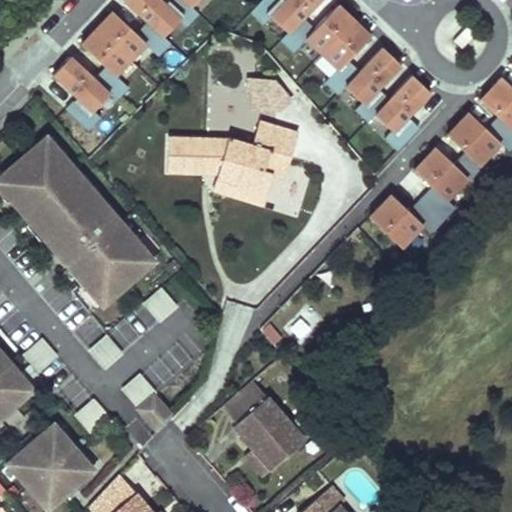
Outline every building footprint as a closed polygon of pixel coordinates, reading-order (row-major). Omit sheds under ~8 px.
[(78,51),(55,74),(96,115),(124,87),(116,79),(160,33),(168,40),(193,14),(186,8),(193,0),(127,0),(125,3),(136,15),(130,22),(117,10),(84,45),(94,54),(87,61),(78,51)] [(283,0),(270,15),(400,131),(438,88),(419,70),(403,87),(393,78),(409,61),(389,43),(374,60),(364,50),(379,35),(344,2),(328,18),(320,10),(329,0),(283,0)] [(464,31),(452,44),(460,51),(472,38),(464,31)] [(402,190),(372,221),(404,252),(435,219),(427,212),(441,197),(451,206),(476,177),(469,170),(477,161),(485,167),(511,137),(502,128),(511,119),(511,73),(510,71),(486,97),(498,108),(491,116),(478,105),(451,138),(467,152),(459,161),(443,146),(415,176),(427,187),(414,201),(402,190)] [(253,85),(244,85),(243,98),(252,99),(253,85)] [(208,144),(165,141),(164,178),(213,183),(262,201),(269,182),(260,179),(264,159),(287,166),(295,141),(257,129),(249,153),(225,146),(221,158),(207,154),(208,144)] [(61,266),(82,290),(84,288),(100,306),(146,266),(130,248),(133,246),(90,197),(88,199),(74,184),(77,181),(56,157),(54,160),(38,142),(0,174),(0,190),(8,200),(5,202),(26,226),(28,223),(42,239),(39,241),(52,256),(59,250),(68,260),(61,266)] [(225,146),(208,144),(207,154),(221,158),(225,146)] [(287,166),(264,159),(260,179),(269,182),(280,186),(287,166)] [(262,201),(213,183),(210,196),(258,212),(262,201)] [(52,256),(61,266),(68,260),(59,250),(52,256)] [(150,327),(176,304),(160,285),(134,308),(150,327)] [(105,332),(86,348),(103,368),(122,353),(105,332)] [(35,371),(56,355),(41,336),(21,352),(35,371)] [(0,412),(7,406),(9,408),(27,392),(13,376),(15,375),(0,358),(0,412)] [(120,387),(134,405),(153,390),(139,372),(120,387)] [(259,404),(245,389),(216,415),(230,430),(259,404)] [(87,432),(108,416),(93,397),(72,413),(87,432)] [(153,397),(138,410),(157,433),(171,419),(153,397)] [(259,404),(230,430),(249,455),(267,476),(301,447),(261,402),(259,404)] [(20,478),(33,494),(31,495),(45,511),(92,470),(78,455),(76,456),(63,441),(65,439),(51,424),(5,464),(18,480),(20,478)] [(242,462),(260,482),(267,476),(249,455),(242,462)] [(326,490),(301,511),(337,511),(335,509),(339,505),(326,490)] [(142,511),(129,497),(111,511),(142,511)]
